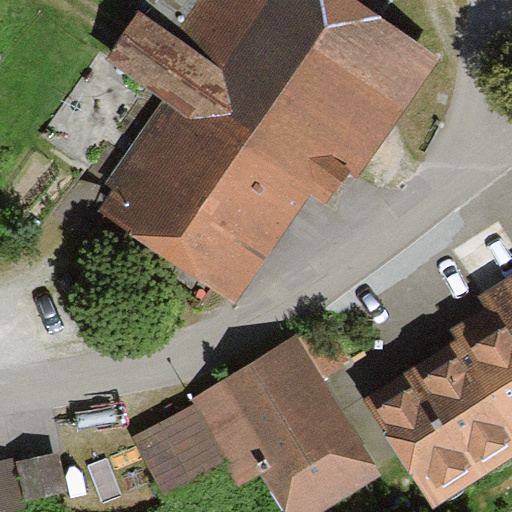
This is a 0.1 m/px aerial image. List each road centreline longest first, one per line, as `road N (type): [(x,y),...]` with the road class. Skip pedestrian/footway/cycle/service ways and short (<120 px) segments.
road 1 (unclassified): [(0,393),(130,372),(206,347),(258,319),(511,139)]
road 2 (track): [(457,178),(493,0)]
